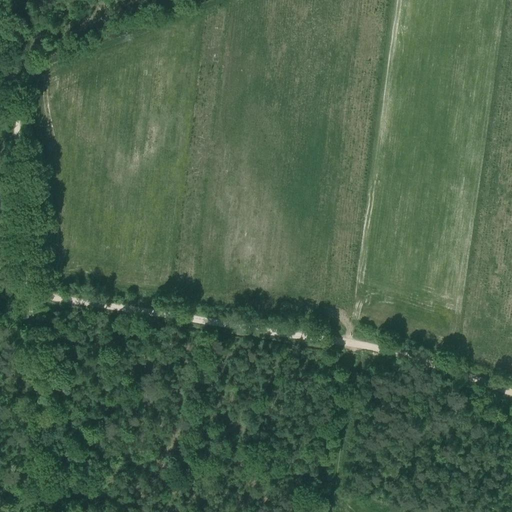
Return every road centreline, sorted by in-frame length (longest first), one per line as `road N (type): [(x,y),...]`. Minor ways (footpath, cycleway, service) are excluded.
road 1 (track): [(511,394),(400,354),(29,294)]
road 2 (track): [(29,294),(12,76)]
road 3 (track): [(351,344),(328,511)]
